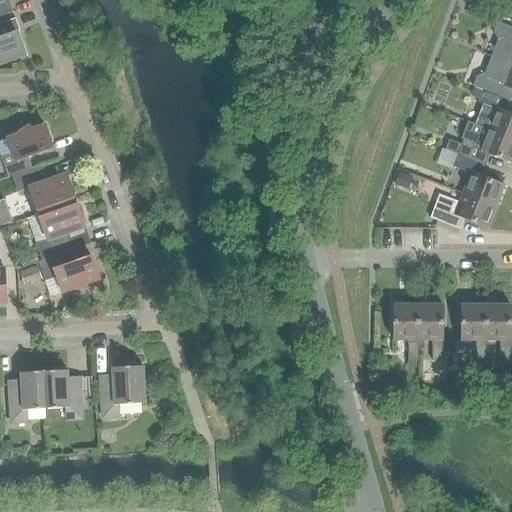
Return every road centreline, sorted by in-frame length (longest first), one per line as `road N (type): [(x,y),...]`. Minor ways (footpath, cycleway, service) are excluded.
road 1 (residential): [(0,334),(158,322),(73,85)]
road 2 (tertiary): [(305,263),(297,214),(305,153),(324,96),(387,0)]
road 3 (tertiary): [(370,511),(305,263)]
road 4 (residential): [(305,263),(511,260)]
